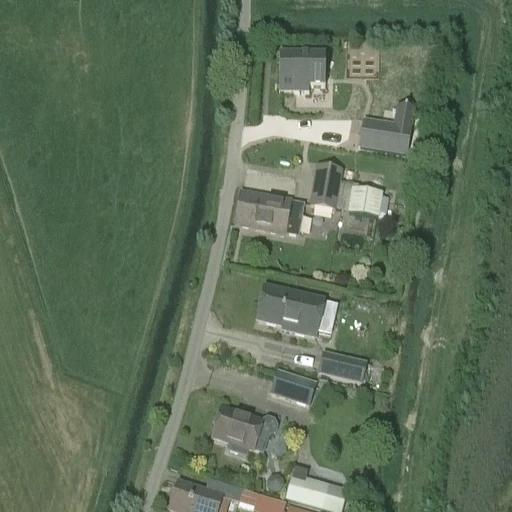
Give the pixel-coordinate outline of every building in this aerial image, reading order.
[(279,58),(278,96),(308,96),(308,90),(324,90),(325,58),(279,58)] [(405,160),(414,113),(397,109),(393,129),(363,123),(358,151),(405,160)] [(309,209),(337,213),(343,174),(316,169),(309,209)] [(351,191),(346,217),(379,222),(383,196),(351,191)] [(298,240),(303,207),(241,197),(235,229),(298,240)] [(323,303),(265,290),(257,326),(291,334),(290,337),(314,342),(323,303)] [(318,377),(361,387),(366,367),(324,357),(318,377)] [(270,399),(308,411),(316,387),(277,375),(270,399)] [(221,412),(212,441),(229,447),(227,454),(246,460),(248,453),(253,454),(263,457),(268,440),(275,436),(277,430),(274,424),(267,422),(261,424),(261,425),(221,412)] [(284,503),(313,511),(342,511),(348,495),(306,482),(307,479),(293,474),(284,503)] [(218,511),(222,501),(239,507),(242,495),(208,483),(205,495),(178,486),(169,511),(218,511)] [(301,511),(290,508),(258,499),(254,511),(301,511)]
